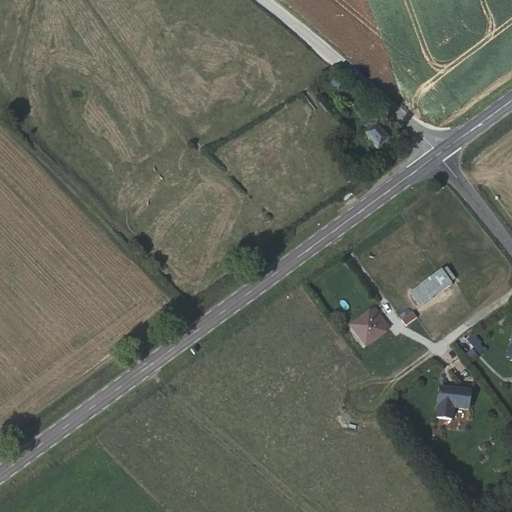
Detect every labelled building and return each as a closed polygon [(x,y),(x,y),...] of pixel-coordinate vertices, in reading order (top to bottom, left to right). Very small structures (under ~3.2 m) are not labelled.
[(344,83),(337,77),(331,83),(338,89),(344,83)] [(369,140),(378,150),(388,141),(384,136),(390,133),(384,126),(379,130),(376,127),(364,137),(367,141),(369,140)] [(435,275),(415,289),(427,303),(453,286),(444,273),(438,278),(435,275)] [(427,303),(415,289),(404,298),(415,311),(427,303)] [(343,328),(360,351),(380,336),(379,334),(384,331),(370,311),(365,314),(364,314),(343,328)] [(408,314),(396,322),(403,332),(414,324),(408,314)] [(469,395),(437,390),(435,409),(436,409),(434,421),(449,423),(451,411),(466,413),(469,395)]
